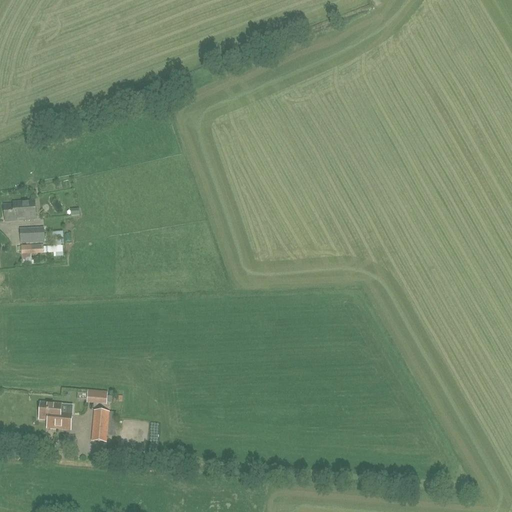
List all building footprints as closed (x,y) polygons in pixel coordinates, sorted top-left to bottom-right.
[(5,222),(35,220),(34,202),(16,203),(17,205),(4,206),(5,222)] [(21,245),(45,243),(44,229),(20,231),(21,245)] [(21,247),(21,255),(44,254),(44,252),(62,250),(62,246),(43,248),(43,245),(21,247)] [(88,393),(87,404),(106,404),(106,397),(100,397),(100,393),(88,393)] [(64,405),(41,403),(39,419),(51,420),(51,428),(70,430),(72,415),(63,414),(64,405)] [(105,441),(107,412),(94,411),(91,440),(105,441)]
